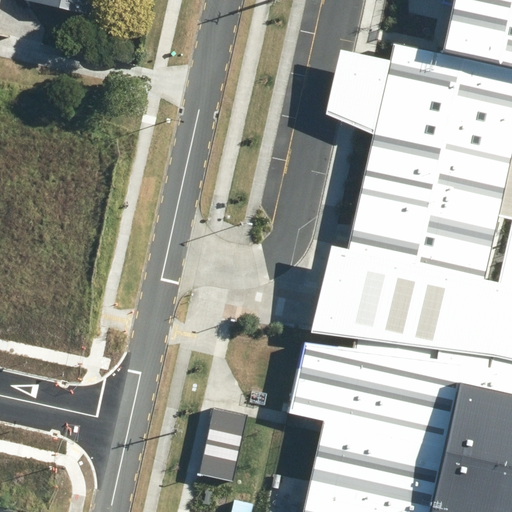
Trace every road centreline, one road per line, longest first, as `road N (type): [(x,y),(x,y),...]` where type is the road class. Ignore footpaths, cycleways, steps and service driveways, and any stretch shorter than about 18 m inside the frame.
road 1 (residential): [(129,424),(220,0)]
road 2 (residential): [(0,394),(129,424)]
